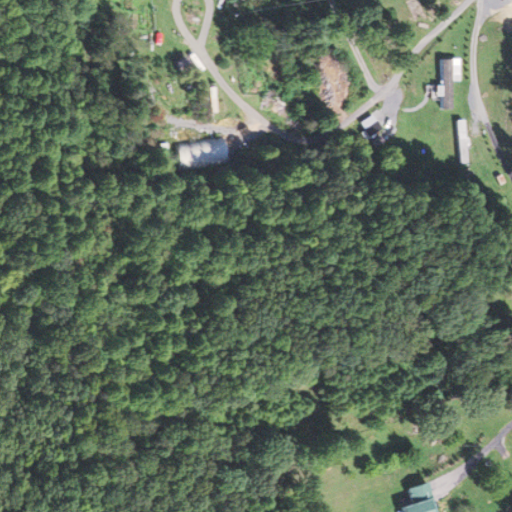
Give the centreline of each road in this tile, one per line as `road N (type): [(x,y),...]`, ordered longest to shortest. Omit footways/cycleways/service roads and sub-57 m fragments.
road 1 (residential): [(467,0),(363,112),(306,144),(288,143),(242,114),(196,49)]
road 2 (residential): [(475,0),(472,95),(511,184)]
